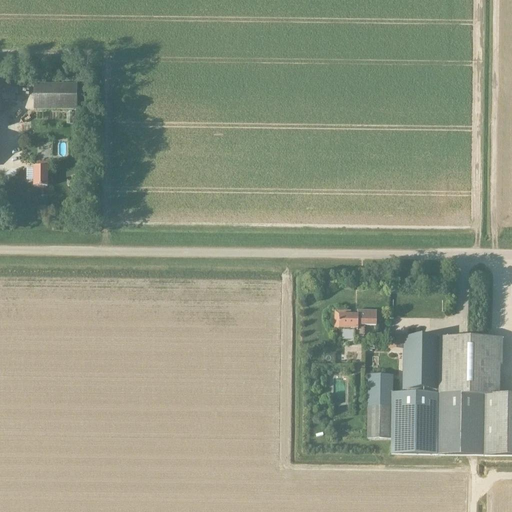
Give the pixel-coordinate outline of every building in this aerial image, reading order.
[(76,85),(33,85),(33,110),(76,110),(76,109),(82,109),(82,87),(76,87),(76,85)] [(30,97),(19,99),(21,112),(32,110),(30,97)] [(33,169),(33,187),(46,188),(47,169),(46,162),(37,162),(36,169),(33,169)] [(357,312),(357,316),(350,316),(350,312),(334,311),(333,330),(354,330),(354,338),(363,338),(363,327),(375,327),(376,312),(357,312)] [(388,336),(387,350),(402,350),(402,336),(388,336)] [(511,396),(498,396),(499,340),(403,338),(402,391),(405,391),(405,394),(391,394),(392,376),(367,376),(366,440),(390,440),(390,455),(511,457),(511,396)]
